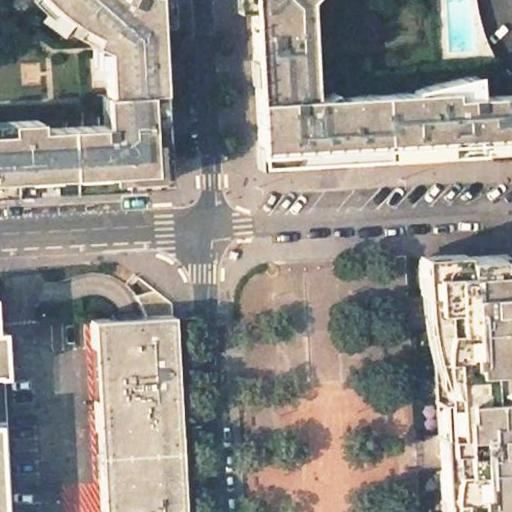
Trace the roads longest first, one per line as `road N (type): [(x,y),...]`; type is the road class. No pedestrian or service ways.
road 1 (residential): [(202,228),(511,213)]
road 2 (residential): [(202,228),(222,511)]
road 3 (residential): [(201,0),(209,180),(202,228)]
road 4 (residential): [(202,228),(0,239)]
